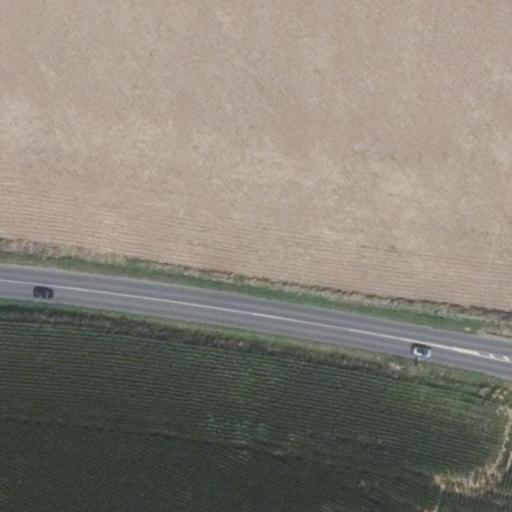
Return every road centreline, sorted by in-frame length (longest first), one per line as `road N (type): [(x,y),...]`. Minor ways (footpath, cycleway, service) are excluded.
road 1 (tertiary): [(329,326),(0,278)]
road 2 (tertiary): [(329,326),(511,370)]
road 3 (tertiary): [(511,351),(329,326)]
